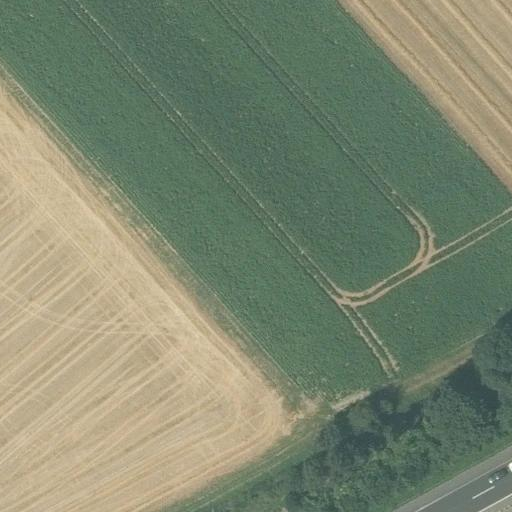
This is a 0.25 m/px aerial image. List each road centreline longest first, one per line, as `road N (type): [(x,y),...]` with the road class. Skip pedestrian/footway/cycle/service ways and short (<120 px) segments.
road 1 (track): [(190,511),(328,435),(0,74)]
road 2 (track): [(328,435),(511,334)]
